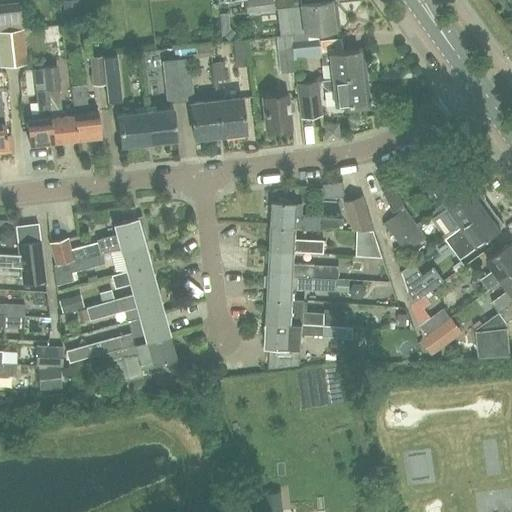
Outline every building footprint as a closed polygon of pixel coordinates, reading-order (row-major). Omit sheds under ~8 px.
[(247,12),(274,9),(272,0),(245,0),(247,12)] [(272,0),(274,9),(287,7),(288,19),(290,19),(292,33),(305,32),(305,33),(337,29),(338,27),(337,14),(335,12),(332,12),(330,0),(326,0),(301,3),(300,0),(272,0)] [(0,30),(9,30),(23,28),(19,2),(0,3),(0,30)] [(9,30),(13,66),(27,64),(23,28),(9,30)] [(0,67),(13,66),(9,30),(0,30),(0,67)] [(279,73),(294,71),(290,35),(275,36),(279,73)] [(235,66),(247,65),(244,39),(232,40),(235,66)] [(321,51),(320,39),(292,43),(294,55),(321,51)] [(321,51),(323,64),(331,63),(332,79),(362,75),(364,74),(366,72),(364,59),(362,58),(360,58),(359,48),(321,53),(321,51)] [(103,55),(109,101),(122,99),(117,53),(103,55)] [(92,85),(105,84),(102,56),(90,57),(92,85)] [(176,59),(181,101),(192,99),(187,58),(176,59)] [(181,101),(176,59),(174,59),(163,60),(167,103),(181,101)] [(78,139),(75,113),(63,115),(61,98),(59,98),(58,89),(60,89),(57,65),(45,66),(48,89),(55,141),(78,139)] [(362,75),(332,79),(333,79),(322,80),(322,86),(328,91),(334,90),(336,105),(344,104),(345,106),(347,107),(370,105),(367,82),(363,83),(362,75)] [(300,116),(314,114),(322,113),(318,81),(310,81),(296,83),(300,116)] [(75,113),(78,139),(102,136),(99,111),(86,112),(82,85),(72,86),(75,113)] [(55,141),(48,89),(39,90),(39,98),(38,98),(40,117),(28,119),(31,144),(55,141)] [(0,107),(10,107),(9,92),(0,92),(0,107)] [(267,129),(292,126),(289,95),(264,97),(267,129)] [(217,99),(220,134),(247,130),(243,96),(217,99)] [(195,137),(220,134),(217,99),(192,102),(195,137)] [(146,111),(150,142),(177,138),(174,108),(146,111)] [(123,145),(150,142),(146,111),(119,114),(123,145)] [(0,151),(13,150),(11,134),(7,134),(6,121),(0,122),(0,151)] [(447,204),(470,187),(456,168),(455,169),(448,160),(427,175),(434,184),(433,185),(441,195),(431,203),(438,212),(447,204)] [(470,187),(447,204),(462,225),(485,207),(470,187)] [(407,233),(420,223),(419,222),(417,224),(390,188),(379,196),(393,215),(394,215),(407,233)] [(372,230),(362,196),(344,201),(352,229),(372,230)] [(272,225),(297,227),(319,228),(320,215),(302,214),(303,203),(273,201),(272,225)] [(485,207),(462,225),(446,238),(456,252),(465,253),(500,228),(499,227),(502,223),(496,214),(491,215),(485,207)] [(422,225),(420,223),(407,233),(394,215),(393,215),(383,223),(405,252),(426,237),(418,227),(422,225)] [(119,248),(143,242),(147,240),(144,229),(143,226),(139,227),(136,217),(114,224),(113,222),(112,223),(115,233),(101,238),(101,240),(70,249),(67,239),(49,243),(55,264),(53,265),(101,253),(119,248)] [(296,239),(297,227),(272,225),(270,250),(295,251),(323,252),(324,241),(296,239)] [(0,264),(19,266),(30,266),(42,267),(38,239),(16,242),(17,254),(0,252),(0,264)] [(501,279),(511,270),(511,245),(509,241),(486,258),(493,268),(480,277),(488,287),(500,278),(501,279)] [(125,271),(149,264),(143,242),(119,248),(125,271)] [(295,263),(295,251),(270,250),(269,274),(339,277),(340,266),(295,263)] [(101,253),(53,265),(56,285),(58,284),(73,281),(71,272),(104,264),(101,253)] [(425,294),(433,288),(422,274),(414,262),(401,271),(412,303),(425,294)] [(132,294),(155,287),(149,264),(125,271),(111,276),(114,288),(129,283),(132,294)] [(21,282),(44,279),(42,267),(30,266),(19,266),(21,282)] [(511,300),(511,270),(501,279),(508,287),(491,300),(498,311),(511,300)] [(339,279),(339,277),(269,274),(268,297),(293,298),(293,289),(336,291),(337,278),(339,279)] [(155,287),(132,294),(113,299),(102,302),(86,306),(89,320),(135,307),(138,317),(162,310),(155,287)] [(102,302),(113,299),(111,290),(100,292),(102,302)] [(62,312),(73,309),(69,297),(59,300),(62,312)] [(293,298),(268,297),(266,322),(303,323),(304,299),(293,298)] [(475,329),(507,326),(507,321),(511,316),(511,300),(498,311),(499,312),(475,329)] [(0,312),(24,314),(24,305),(3,303),(3,304),(0,303),(0,312)] [(444,307),(431,317),(419,325),(424,337),(437,326),(450,317),(444,307)] [(344,311),(325,309),(324,323),(344,324),(344,311)] [(121,346),(168,334),(162,310),(138,317),(127,320),(131,332),(118,335),(121,346)] [(23,328),(24,314),(0,312),(0,314),(3,315),(2,327),(23,328)] [(303,324),(303,323),(266,322),(265,345),(302,347),(303,334),(322,335),(323,325),(323,324),(311,324),(311,325),(303,324)] [(323,325),(322,335),(322,336),(352,338),(352,327),(323,325)] [(476,341),(508,337),(507,326),(475,329),(476,341)] [(25,338),(25,328),(8,329),(9,339),(25,338)] [(121,346),(122,347),(98,354),(101,365),(137,355),(140,366),(174,357),(168,334),(121,346)] [(510,353),(508,337),(476,341),(478,356),(510,353)] [(330,339),(312,342),(316,364),(334,361),(330,339)] [(69,361),(98,354),(94,342),(66,350),(69,361)] [(61,366),(62,347),(36,346),(36,365),(56,366),(61,366)] [(2,361),(0,360),(0,374),(15,376),(16,363),(2,362),(2,361)] [(59,367),(37,369),(40,390),(61,388),(59,367)] [(126,388),(151,385),(149,373),(124,376),(126,388)]
